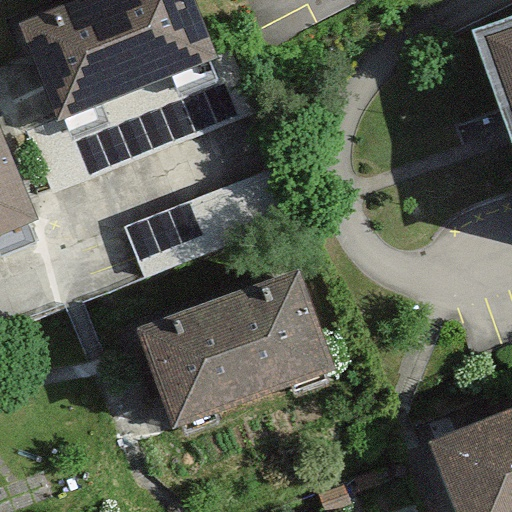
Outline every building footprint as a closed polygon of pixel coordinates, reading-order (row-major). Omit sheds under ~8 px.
[(104,0),(8,35),(41,126),(208,65),(184,0),(104,0)] [(511,31),(478,43),(511,142),(511,31)] [(0,254),(31,243),(0,156),(0,254)] [(272,171),(123,223),(144,283),(293,231),(272,171)] [(127,332),(161,438),(327,384),(293,279),(127,332)] [(511,388),(485,399),(499,433),(511,427),(511,388)] [(440,511),(511,511),(511,427),(499,433),(421,463),(440,511)]
